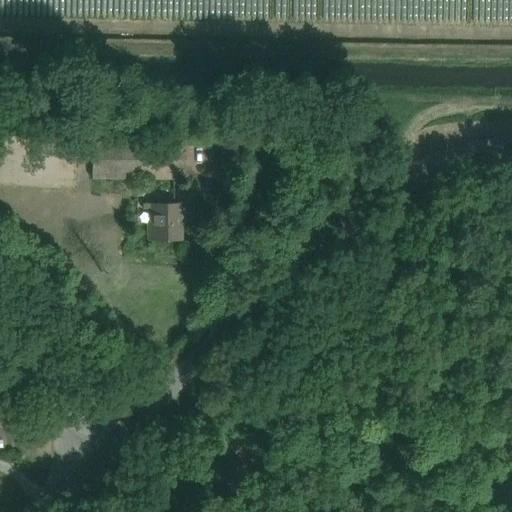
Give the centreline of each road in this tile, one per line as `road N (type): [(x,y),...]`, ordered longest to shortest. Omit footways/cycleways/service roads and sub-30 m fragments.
road 1 (tertiary): [(94,453),(350,214),(425,171),(477,152),(511,150)]
road 2 (tertiary): [(94,453),(0,349)]
